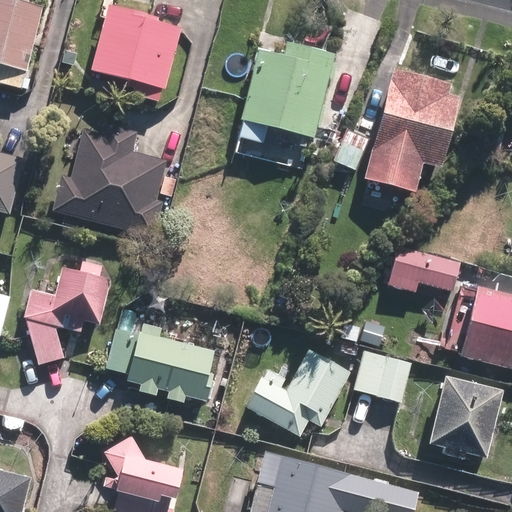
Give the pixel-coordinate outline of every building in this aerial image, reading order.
[(22,73),(39,8),(24,4),(24,0),(0,0),(0,86),(15,90),(20,72),(22,73)] [(261,0),(226,0),(219,26),(253,35),(261,0)] [(161,90),(177,28),(153,22),(154,19),(102,6),(85,71),(132,83),(129,95),(155,102),(158,90),(161,90)] [(309,139),(330,54),(282,42),(278,58),(252,51),(235,121),(239,121),(235,139),(258,145),(263,127),(276,130),(274,141),(301,148),(304,137),(309,139)] [(388,70),(368,151),(437,169),(455,98),(444,95),(446,85),(388,70)] [(129,152),(134,132),(103,125),(101,134),(79,129),(66,179),(57,177),(49,211),(151,236),(159,201),(153,200),(162,160),(129,152)] [(497,153),(501,134),(482,129),(478,149),(497,153)] [(368,140),(345,131),(332,163),(355,172),(368,140)] [(0,213),(7,215),(21,158),(0,153),(0,213)] [(455,262),(394,246),(383,285),(411,292),(414,281),(447,291),(455,262)] [(97,277),(100,265),(79,260),(75,271),(58,267),(51,296),(26,289),(19,317),(22,318),(35,364),(61,357),(53,326),(78,333),(81,322),(95,325),(107,280),(97,277)] [(511,296),(472,286),(455,356),(511,370),(511,296)] [(136,384),(135,392),(152,396),(153,390),(164,392),(163,399),(180,403),(181,396),(202,400),(208,375),(203,375),(208,352),(155,339),(157,329),(139,325),(137,334),(133,333),(110,328),(101,368),(124,373),(122,381),(136,384)] [(391,336),(373,332),(370,346),(388,350),(391,336)] [(317,425),(346,372),(305,349),(287,382),(264,370),(259,379),(256,377),(241,406),(295,436),(305,419),(317,425)] [(376,395),(386,357),(362,351),(352,389),(376,395)] [(400,402),(410,363),(386,357),(376,395),(400,402)] [(484,460),(501,391),(440,376),(423,444),(439,448),(437,456),(459,461),(461,454),(484,460)] [(170,511),(171,509),(166,507),(175,472),(142,463),(127,436),(100,452),(114,476),(110,492),(114,494),(109,511),(170,511)] [(346,476),(259,454),(252,484),(268,488),(261,511),(408,511),(413,494),(345,477),(346,476)] [(0,511),(16,511),(25,479),(0,472),(0,511)]
